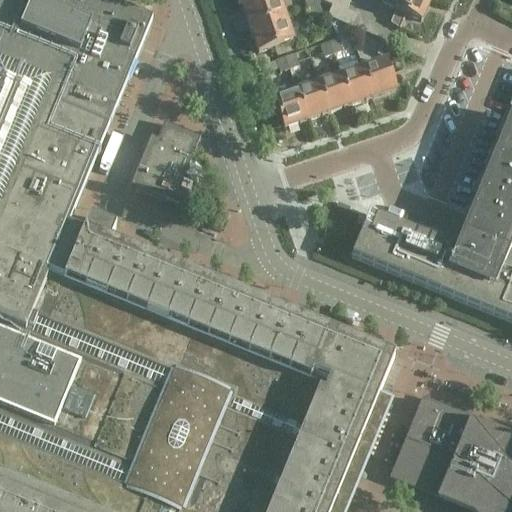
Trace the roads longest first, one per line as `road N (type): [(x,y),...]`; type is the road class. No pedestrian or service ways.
road 1 (residential): [(511,369),(274,273),(249,193)]
road 2 (residential): [(249,193),(406,137),(465,19)]
road 3 (residential): [(249,193),(187,0)]
